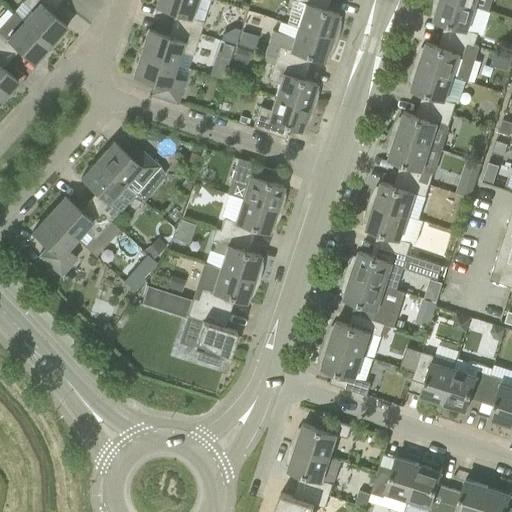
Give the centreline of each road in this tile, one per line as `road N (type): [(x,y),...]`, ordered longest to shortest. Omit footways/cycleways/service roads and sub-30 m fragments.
road 1 (residential): [(511,460),(265,379)]
road 2 (residential): [(331,171),(107,100)]
road 3 (residential): [(265,379),(331,171)]
road 4 (residential): [(331,171),(386,0)]
road 5 (residential): [(0,210),(107,100)]
road 6 (tertiary): [(92,414),(0,309)]
road 7 (residential): [(97,77),(61,75),(0,146)]
